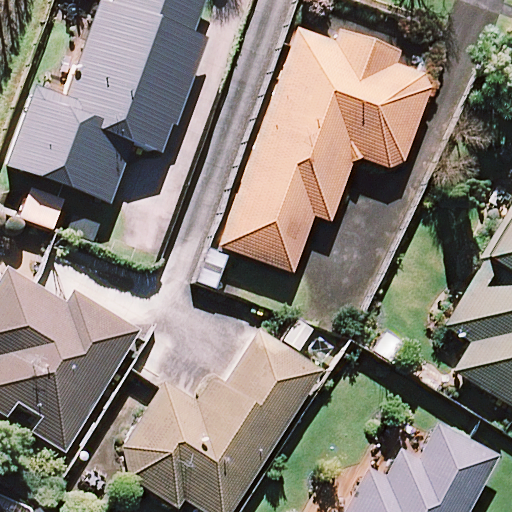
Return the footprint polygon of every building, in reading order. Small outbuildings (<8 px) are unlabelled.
[(199,0),(99,0),(63,104),(29,92),(2,171),(105,207),(126,147),(158,158),(199,44),(186,39),(199,0)] [(332,32),(327,47),(292,34),(214,249),(287,275),(308,218),(324,224),(349,158),(393,174),(426,84),(385,69),(391,54),(332,32)] [(511,202),(441,331),(467,345),(450,377),(511,411),(511,202)] [(60,307),(2,274),(0,277),(0,419),(2,420),(10,405),(36,420),(27,436),(61,455),(131,335),(66,297),(60,307)] [(228,511),(311,378),(251,340),(221,388),(207,380),(191,406),(160,387),(108,470),(173,510),(179,502),(194,511),(228,511)] [(463,511),(490,463),(431,431),(413,464),(396,455),(381,482),(364,473),(342,511),(463,511)] [(20,511),(0,503),(0,511),(20,511)]
